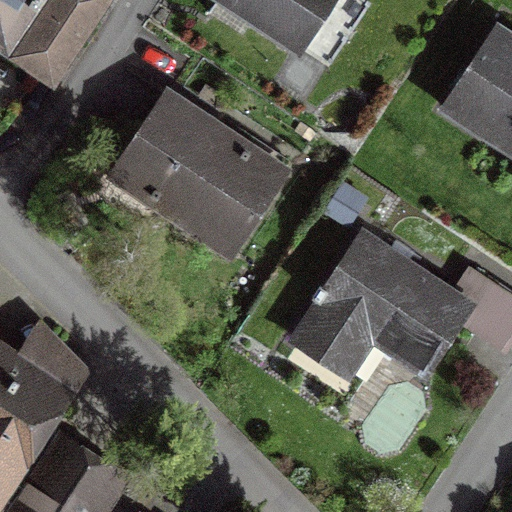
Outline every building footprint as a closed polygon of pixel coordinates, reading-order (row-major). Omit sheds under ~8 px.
[(0,0),(0,50),(51,82),(102,0),(0,0)] [(331,0),(226,0),(226,1),(297,49),(331,0)] [(511,40),(506,37),(457,113),(511,147),(511,40)] [(280,167),(170,97),(117,180),(226,250),(280,167)] [(446,289),(351,229),(277,344),(341,385),(367,346),(414,375),(448,322),(495,352),(511,326),(511,295),(462,264),(446,289)] [(63,407),(0,364),(0,491),(4,494),(63,407)] [(108,511),(123,490),(68,453),(28,511),(108,511)]
